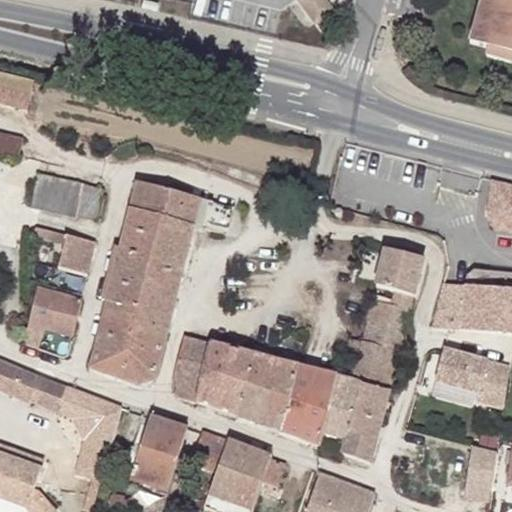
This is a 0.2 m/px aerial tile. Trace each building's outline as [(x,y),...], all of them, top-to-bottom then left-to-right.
[(334,12),(325,0),(297,0),(315,26),(321,33),(339,19),(334,12)] [(511,0),(481,0),(470,43),(488,48),(486,55),(511,62),(511,0)] [(0,103),(28,110),(34,81),(0,72),(0,103)] [(0,156),(5,158),(18,161),(23,139),(0,133),(0,156)] [(85,185),(38,175),(33,208),(78,218),(78,217),(97,221),(104,190),(85,186),(85,185)] [(234,208),(137,182),(131,208),(193,226),(207,230),(208,224),(228,229),(234,208)] [(511,232),(511,186),(493,182),(486,229),(511,232)] [(193,226),(131,208),(121,249),(149,255),(147,267),(182,275),(193,226)] [(97,243),(37,228),(32,232),(31,237),(65,245),(59,270),(88,276),(97,243)] [(149,255),(121,249),(107,302),(137,310),(135,323),(168,331),(182,275),(147,267),(149,255)] [(424,258),(386,250),(376,287),(398,293),(414,297),(424,258)] [(460,331),(464,286),(444,285),(432,328),(460,331)] [(511,291),(464,286),(460,331),(511,335),(511,291)] [(82,300),(38,288),(24,344),(38,349),(44,330),(73,338),(82,300)] [(395,307),(373,301),(352,382),(339,378),(324,434),(347,440),(353,416),(381,423),(414,297),(398,293),(395,307)] [(137,310),(107,302),(91,369),(122,380),(137,385),(141,385),(153,380),(156,378),(168,331),(135,323),(137,310)] [(212,345),(184,337),(173,383),(178,397),(197,403),(212,345)] [(253,355),(212,345),(197,403),(237,417),(246,385),(253,355)] [(510,368),(444,351),(436,383),(480,394),(478,401),(504,408),(510,368)] [(299,367),(253,355),(246,385),(291,397),(299,367)] [(68,389),(0,361),(0,390),(31,403),(32,401),(59,413),(68,389)] [(339,378),(299,367),(291,397),(281,432),(320,447),(324,434),(339,378)] [(291,397),(246,385),(237,417),(281,432),(291,397)] [(68,389),(59,413),(88,423),(96,426),(115,432),(122,408),(68,389)] [(381,423),(353,416),(347,440),(343,455),(370,464),(381,423)] [(188,429),(151,417),(141,447),(133,445),(123,477),(167,492),(188,429)] [(115,432),(96,426),(86,461),(105,467),(115,432)] [(229,442),(203,433),(192,464),(217,473),(229,442)] [(272,458),(229,442),(205,508),(215,511),(252,511),(271,461),(272,458)] [(7,449),(0,446),(0,498),(28,509),(33,491),(44,463),(25,455),(22,463),(5,457),(7,449)] [(496,452),(472,447),(463,497),(487,502),(496,452)] [(25,455),(7,449),(5,457),(22,463),(25,455)] [(286,466),(271,461),(263,483),(278,488),(286,466)] [(369,511),(376,495),(320,474),(306,511),(369,511)] [(53,511),(37,493),(33,491),(28,509),(30,511),(53,511)] [(138,511),(160,498),(142,491),(133,497),(123,503),(124,505),(124,507),(124,509),(125,510),(132,505),(136,511),(138,511)]
